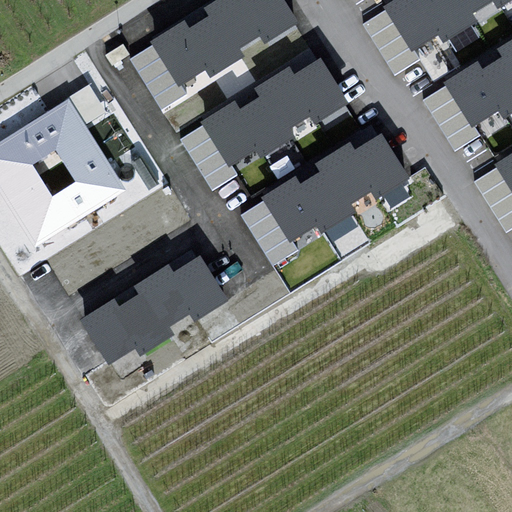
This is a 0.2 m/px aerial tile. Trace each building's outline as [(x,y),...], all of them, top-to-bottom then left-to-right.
[(183,22),(151,42),(178,86),(205,69),(210,78),(243,57),(238,48),(261,34),(266,41),(295,23),(281,0),(219,0),(205,9),(211,18),(189,31),(183,22)] [(511,0),(399,0),(386,8),(414,52),(440,36),(445,44),(479,23),(474,15),(497,1),(501,8),(511,0)] [(474,60),(441,80),(469,124),(495,108),(500,116),(511,108),(511,37),(496,48),(501,56),(479,70),(474,60)] [(230,101),(197,121),(225,165),(251,149),(256,157),(290,136),(285,128),(308,114),(312,121),(342,102),(316,60),(290,76),(285,68),(252,89),(257,97),(236,111),(230,101)] [(69,100),(0,142),(0,189),(36,247),(125,191),(69,100)] [(287,180),(255,200),(282,244),(309,228),(314,236),(347,215),(342,207),(365,192),(370,199),(400,181),(373,139),(347,155),(342,147),(309,167),(315,176),(293,189),(287,180)] [(511,152),(496,163),(511,188),(511,152)] [(511,292),(460,210),(127,418),(186,511),(315,511),(511,389),(511,292)] [(105,302),(73,322),(100,366),(127,350),(132,358),(165,337),(160,329),(183,314),(188,322),(217,303),(191,261),(165,277),(160,269),(127,289),(133,298),(111,311),(105,302)] [(511,511),(511,424),(360,511),(511,511)]
